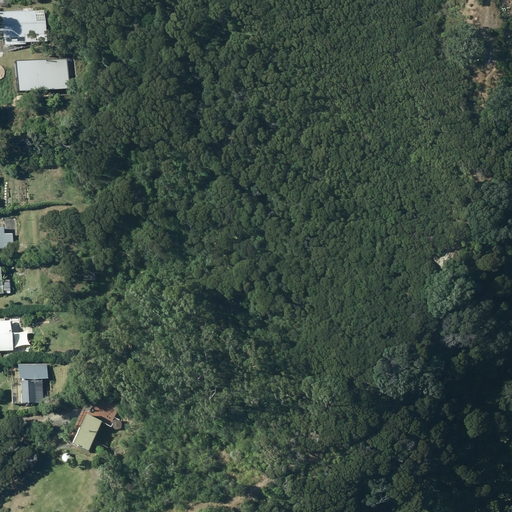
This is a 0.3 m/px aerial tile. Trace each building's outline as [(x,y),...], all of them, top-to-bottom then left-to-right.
[(43,13),(0,17),(0,42),(45,38),(43,13)] [(65,60),(13,67),(17,94),(69,87),(65,60)] [(11,156),(29,155),(27,136),(9,137),(11,156)] [(4,226),(0,226),(0,247),(12,248),(12,233),(4,233),(4,226)] [(10,289),(10,279),(2,279),(1,266),(0,265),(0,292),(3,293),(3,289),(10,289)] [(60,311),(50,316),(55,326),(65,321),(60,311)] [(0,349),(13,349),(12,319),(0,319),(0,349)] [(47,361),(18,363),(19,366),(15,366),(15,372),(11,372),(13,403),(22,403),(21,402),(43,400),(42,377),(48,377),(47,361)] [(71,438),(94,448),(106,420),(91,413),(87,423),(80,420),(71,438)]
